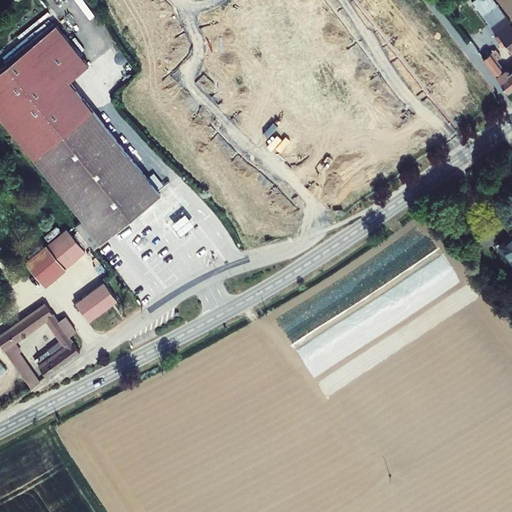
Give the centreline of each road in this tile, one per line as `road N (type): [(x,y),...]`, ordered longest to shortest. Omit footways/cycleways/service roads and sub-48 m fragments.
road 1 (tertiary): [(511,122),(288,275),(0,430)]
road 2 (track): [(99,346),(65,301),(0,269)]
